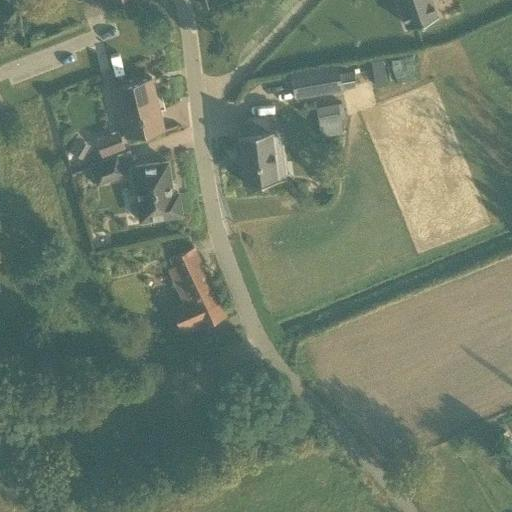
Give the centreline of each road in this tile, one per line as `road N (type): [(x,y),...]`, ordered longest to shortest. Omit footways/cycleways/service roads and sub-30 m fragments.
road 1 (residential): [(408,511),(274,357),(235,282),(216,229),(183,0)]
road 2 (track): [(197,109),(306,0)]
